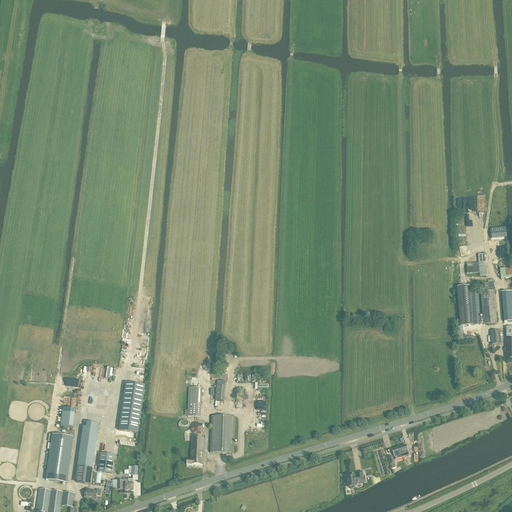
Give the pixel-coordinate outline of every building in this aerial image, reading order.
[(481,293),(483,325),(496,324),(493,292),(495,292),(494,282),(486,283),(484,283),(485,288),(482,288),(482,293),(481,293)] [(469,286),(457,287),(461,326),(472,325),(469,286)] [(511,305),(511,292),(502,293),(504,322),(511,321),(511,305)] [(491,345),(501,344),(500,331),(490,332),(491,345)] [(126,383),(119,431),(136,434),(143,386),(126,383)] [(200,418),(202,389),(189,389),(188,417),(200,418)] [(76,410),(64,408),(61,427),(73,429),(76,410)] [(234,454),(235,418),(212,417),(210,453),(234,454)] [(201,436),(204,430),(201,424),(195,424),(192,429),(195,436),(201,436)] [(83,427),(78,467),(93,469),(98,429),(86,427),(83,427)] [(52,435),(46,480),(67,483),(73,438),(52,435)] [(203,465),(203,453),(203,452),(204,438),(192,437),(191,461),(186,461),(186,465),(191,465),(203,465)] [(406,446),(399,448),(401,455),(402,458),(409,456),(408,453),(406,446)] [(399,448),(392,450),(394,457),(395,460),(398,459),(401,458),(402,458),(401,455),(399,448)] [(76,480),(76,482),(77,483),(90,485),(92,473),(93,469),(78,467),(76,480)] [(347,477),(346,477),(348,488),(350,487),(350,488),(351,489),(352,490),(353,490),(354,489),(355,488),(355,487),(355,486),(356,486),(356,484),(364,483),(362,476),(356,477),(354,477),(354,475),(350,476),(349,475),(348,476),(347,477)] [(123,490),(124,480),(113,480),(113,490),(123,490)] [(133,490),(133,483),(133,480),(128,480),(128,483),(125,483),(125,490),(133,490)] [(73,507),(75,494),(39,489),(36,511),(60,511),(61,506),(73,507)] [(86,490),(85,498),(96,500),(96,496),(100,497),(101,490),(97,490),(97,492),(90,491),(90,489),(87,489),(87,490),(86,490)]
